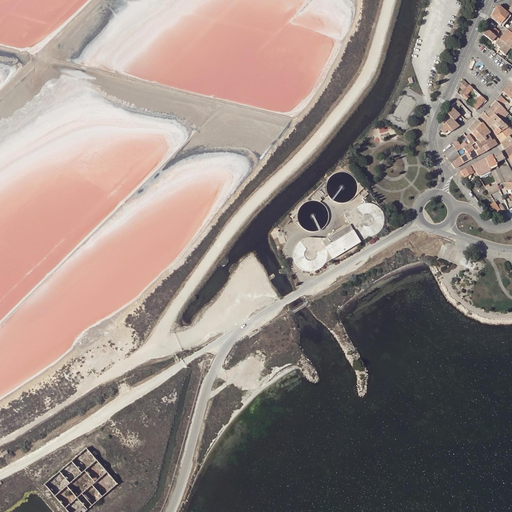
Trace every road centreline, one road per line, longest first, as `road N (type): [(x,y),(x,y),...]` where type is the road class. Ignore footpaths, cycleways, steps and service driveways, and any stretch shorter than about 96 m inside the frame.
road 1 (unclassified): [(168,511),(211,373),(232,338),(405,230)]
road 2 (track): [(160,345),(0,442)]
